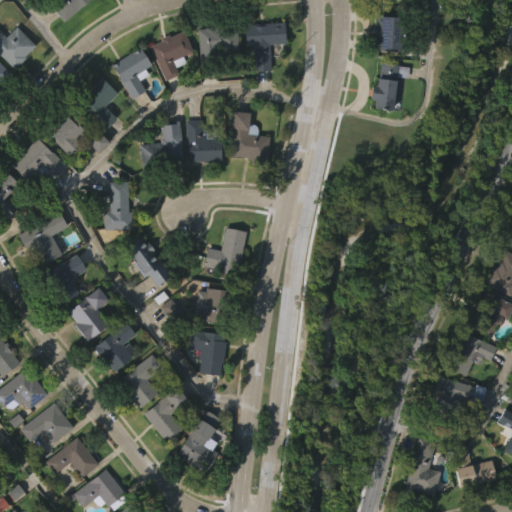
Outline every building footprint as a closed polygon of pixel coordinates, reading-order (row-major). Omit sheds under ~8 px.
[(37,0),(44,8),(54,0),(37,0)] [(90,0),(63,21),(50,5),(56,0),(90,0)] [(60,60),(90,35),(67,8),(51,21),(60,32),(46,43),(60,60)] [(405,47),(405,52),(375,50),(377,16),(407,17),(405,47)] [(270,44),(271,70),(255,71),(253,45),(245,46),(244,24),(284,22),(286,43),(270,44)] [(205,65),(200,66),(197,29),(236,25),(238,49),(213,51),(214,65),(205,65)] [(0,31),(6,37),(16,26),(36,46),(14,69),(0,55),(0,31)] [(184,30),(193,52),(183,56),(186,63),(176,67),(179,74),(165,81),(149,46),(161,40),(161,38),(169,34),(170,36),(184,30)] [(141,47),(151,65),(145,69),(149,74),(139,80),(145,91),(132,99),(111,65),(119,61),(118,60),(141,47)] [(250,110),(267,109),(265,83),(281,82),(280,61),(241,63),(242,85),(249,85),(250,110)] [(406,77),(406,78),(394,76),(391,108),(370,106),(371,99),(366,98),(368,84),(372,84),(373,76),(375,76),(377,62),(407,66),(406,77)] [(0,64),(8,73),(0,80),(0,64)] [(33,85),(13,65),(2,75),(0,72),(0,96),(10,107),(33,85)] [(234,91),(233,65),(194,66),(195,92),(234,91)] [(146,82),(159,119),(174,113),(172,106),(180,103),(177,95),(188,91),(181,70),(146,82)] [(101,76),(117,94),(105,106),(117,119),(104,132),(75,101),(80,96),(78,94),(89,84),(91,86),(101,76)] [(147,104),(137,86),(107,103),(127,137),(144,127),(135,111),(147,104)] [(366,146),(388,149),(394,104),(376,101),(373,124),(369,124),(366,146)] [(258,128),(257,135),(270,136),(267,166),(251,165),(251,159),(230,157),(231,145),(229,145),(233,111),(251,113),(250,124),(255,124),(258,128)] [(65,114),(84,130),(76,139),(80,143),(68,155),(46,134),(65,114)] [(113,131),(97,116),(72,143),(101,169),(113,156),(101,145),(113,131)] [(202,120),(203,133),(206,133),(206,138),(221,138),(222,161),(188,162),(185,120),(202,120)] [(183,166),(142,170),(139,145),(160,142),(160,138),(161,138),(160,123),(179,121),(183,166)] [(37,138),(66,166),(55,177),(43,164),(27,180),(11,164),(37,138)] [(264,175),(243,173),(245,151),(228,150),(225,196),(263,198),(264,175)] [(80,169),(62,152),(43,172),(65,193),(76,181),(72,177),(80,169)] [(182,159),(183,200),(217,200),(217,177),(201,177),(200,158),(182,159)] [(136,183),(137,203),(178,201),(175,162),(156,163),(157,181),(136,183)] [(95,191),(105,180),(94,169),(84,180),(95,191)] [(9,217),(6,219),(0,212),(0,174),(5,170),(19,185),(6,197),(17,209),(9,217)] [(39,202),(51,215),(62,204),(34,176),(7,202),(23,218),(39,202)] [(128,205),(128,212),(131,212),(131,229),(103,230),(103,211),(109,211),(109,182),(128,182),(128,205)] [(2,235),(15,221),(1,208),(0,209),(0,253),(4,257),(14,246),(2,235)] [(63,255),(37,269),(18,234),(59,212),(67,228),(52,236),(63,255)] [(511,246),(500,241),(511,214),(511,246)] [(100,268),(126,267),(125,220),(105,220),(106,249),(99,250),(100,268)] [(246,232),(237,273),(204,266),(207,248),(220,250),(225,227),(246,232)] [(142,236),(154,250),(153,251),(171,276),(157,287),(149,275),(144,278),(123,250),(142,236)] [(502,249),(511,253),(511,294),(511,297),(483,283),(493,262),(495,263),(502,249)] [(48,273),(63,266),(57,251),(16,270),(32,305),(57,293),(48,273)] [(74,291),(61,299),(47,276),(77,258),(82,267),(66,277),(74,291)] [(200,305),(234,311),(241,269),(220,266),(216,289),(203,286),(200,305)] [(166,315),(139,274),(120,286),(139,316),(144,313),(152,324),(166,315)] [(109,325),(87,342),(74,325),(76,323),(67,312),(98,288),(108,301),(97,310),(109,325)] [(232,291),(229,326),(194,322),(196,295),(204,296),(204,292),(206,293),(206,288),(232,291)] [(511,305),(511,307),(505,319),(492,313),(488,321),(492,323),(486,336),(461,323),(478,288),(511,305)] [(511,296),(495,288),(479,322),(505,335),(510,325),(511,325),(511,296)] [(56,342),(72,333),(64,319),(82,309),(72,292),(38,312),(56,342)] [(135,352),(112,370),(94,347),(125,322),(135,335),(127,341),(135,352)] [(104,338),(95,326),(62,348),(83,379),(104,365),(91,347),(104,338)] [(227,335),(223,364),(222,364),(220,376),(199,373),(200,361),(198,361),(199,350),(189,349),(191,330),(227,335)] [(463,330),(497,348),(490,362),(476,355),(465,376),(443,364),(457,337),(459,338),(463,330)] [(156,344),(166,359),(177,352),(167,336),(156,344)] [(0,338),(1,340),(4,344),(6,343),(14,352),(11,353),(20,364),(10,373),(11,375),(4,380),(0,375),(0,338)] [(154,392),(136,406),(115,379),(148,353),(158,366),(143,378),(154,392)] [(128,397),(118,382),(131,374),(123,361),(89,383),(107,410),(128,397)] [(0,386),(26,367),(47,393),(28,408),(23,402),(19,405),(18,403),(12,408),(7,407),(5,404),(2,406),(0,403),(0,386)] [(185,387),(196,388),(195,410),(218,411),(220,372),(186,370),(185,387)] [(437,377),(456,382),(456,381),(461,383),(462,379),(467,380),(466,384),(473,386),(474,383),(485,386),(480,402),(469,399),(469,401),(460,399),(454,419),(451,418),(449,426),(438,423),(441,415),(426,410),(434,384),(435,384),(437,377)] [(183,395),(187,401),(170,415),(181,428),(165,441),(143,414),(165,396),(166,397),(177,388),(183,395)] [(73,426),(52,443),(42,431),(29,441),(19,428),(54,401),(73,426)] [(137,402),(115,416),(135,445),(157,430),(137,402)] [(511,454),(503,449),(511,434),(511,428),(498,420),(507,405),(511,408),(511,454)] [(25,447),(43,433),(22,406),(0,422),(0,446),(3,451),(18,439),(25,447)] [(216,416),(219,418),(213,426),(215,428),(204,443),(217,451),(204,471),(177,453),(188,435),(191,429),(205,408),(216,416)] [(433,414),(426,442),(455,450),(457,442),(464,444),(466,437),(477,441),(481,427),(433,414)] [(139,448),(158,480),(177,469),(166,451),(183,441),(175,427),(139,448)] [(97,461),(98,463),(82,476),(70,461),(54,473),(45,460),(77,435),(97,461)] [(436,487),(433,496),(404,488),(418,436),(435,441),(428,468),(440,472),(436,487)] [(69,466),(51,441),(15,465),(25,479),(39,470),(47,481),(69,466)] [(467,445),(470,464),(492,459),(496,478),(460,486),(456,468),(454,468),(450,449),(467,445)] [(174,492),(204,508),(214,490),(201,483),(216,456),(198,447),(174,492)] [(499,489),(511,496),(511,454),(499,447),(492,461),(509,470),(499,489)] [(125,493),(107,506),(98,494),(83,506),(73,493),(105,467),(125,493)] [(50,511),(66,500),(75,511),(81,511),(94,502),(72,474),(41,500),(50,511)] [(404,511),(434,511),(435,509),(425,507),(431,480),(412,476),(404,511)] [(0,488),(4,494),(2,496),(9,504),(0,510),(0,488)] [(489,511),(488,500),(451,506),(451,511),(489,511)] [(117,511),(130,501),(137,509),(140,506),(145,511),(117,511)]
